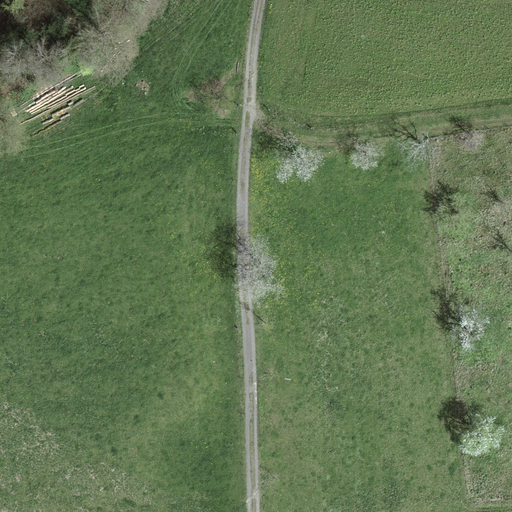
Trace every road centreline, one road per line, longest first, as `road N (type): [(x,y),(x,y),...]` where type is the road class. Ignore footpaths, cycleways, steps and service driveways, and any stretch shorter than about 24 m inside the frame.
road 1 (track): [(261,0),(242,182),(253,511)]
road 2 (track): [(248,107),(286,135),(327,139),(511,117)]
